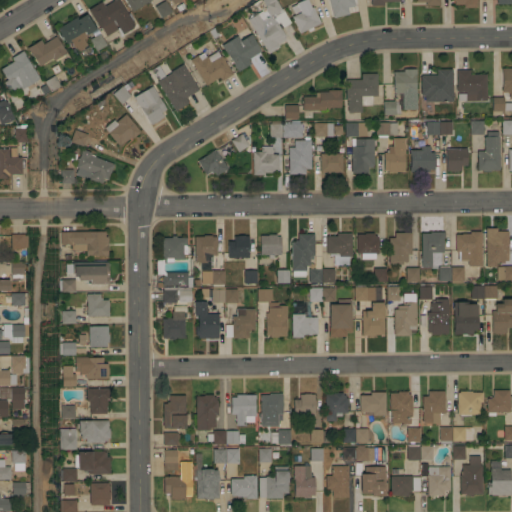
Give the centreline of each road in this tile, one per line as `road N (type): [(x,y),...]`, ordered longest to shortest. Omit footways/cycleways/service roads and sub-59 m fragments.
road 1 (residential): [(511,199),(0,208)]
road 2 (tertiary): [(511,38),(352,41),(154,163),(135,206)]
road 3 (residential): [(511,364),(137,368)]
road 4 (tertiary): [(135,206),(137,511)]
